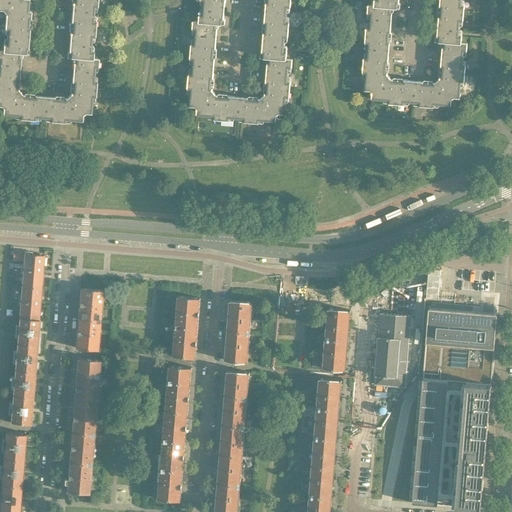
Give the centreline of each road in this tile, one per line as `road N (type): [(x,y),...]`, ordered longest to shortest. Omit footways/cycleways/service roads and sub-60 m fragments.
road 1 (tertiary): [(511,170),(335,236),(222,232)]
road 2 (residential): [(67,232),(43,511)]
road 3 (residential): [(198,511),(221,244)]
road 4 (residential): [(350,511),(370,289),(387,278)]
road 5 (tertiary): [(312,255),(379,246),(511,189)]
road 6 (tertiary): [(67,232),(221,244)]
road 7 (tertiary): [(222,232),(69,221)]
road 8 (residential): [(387,278),(433,259),(511,266)]
